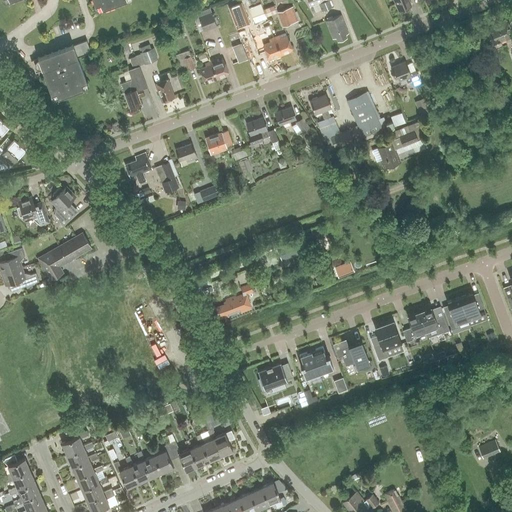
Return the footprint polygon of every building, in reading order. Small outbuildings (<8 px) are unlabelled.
[(93,0),(97,11),(126,0),(93,0)] [(330,0),(307,0),(310,7),(315,5),(317,11),(320,10),(321,12),(333,7),(330,0)] [(408,0),(393,0),(398,11),(411,6),(408,0)] [(237,28),(249,24),(242,3),(229,8),(237,28)] [(273,6),(263,9),(266,17),(276,13),(273,6)] [(293,6),(277,12),(282,27),(298,21),(293,6)] [(198,15),(204,30),(217,26),(211,11),(198,15)] [(345,35),(348,33),(341,15),(325,21),(333,39),(336,38),(337,41),(346,37),(345,35)] [(492,46),(511,37),(511,34),(506,20),(485,29),(492,46)] [(274,37),(281,55),(293,51),(287,36),(281,38),(279,35),(274,37)] [(269,60),(281,55),(274,37),(268,39),(269,42),(263,44),(269,60)] [(38,58),(32,60),(31,61),(36,73),(43,70),(53,99),(88,87),(78,57),(91,52),(87,40),(73,45),(38,58)] [(144,64),(158,58),(154,47),(151,48),(149,44),(141,47),(142,52),(140,53),(144,64)] [(185,71),(195,67),(189,50),(175,55),(179,65),(182,64),(185,71)] [(239,62),(248,58),(246,53),(237,56),(239,62)] [(205,54),(198,57),(201,64),(208,61),(205,54)] [(210,62),(217,79),(229,75),(223,60),(217,62),(216,60),(210,62)] [(205,84),(217,79),(210,62),(205,64),(206,66),(199,69),(205,84)] [(413,86),(420,83),(415,71),(410,74),(405,62),(390,67),(394,78),(397,77),(399,81),(405,78),(407,83),(411,81),(413,86)] [(141,87),(146,86),(139,68),(128,72),(131,80),(121,83),(130,108),(141,104),(138,98),(144,95),(141,87)] [(162,102),(175,98),(168,79),(155,84),(162,102)] [(363,137),(382,129),(365,92),(347,100),(363,137)] [(330,117),(327,109),(331,108),(326,95),(310,102),(315,114),(321,112),(324,119),(324,120),(317,123),(324,140),(326,139),(330,150),(362,138),(357,126),(340,132),(333,116),(330,117)] [(415,102),(420,115),(433,110),(427,97),(415,102)] [(279,125),(295,120),(291,107),(275,113),(279,125)] [(392,118),(386,120),(388,126),(394,124),(395,126),(405,122),(401,113),(391,116),(392,118)] [(263,140),(260,132),(267,130),(262,117),(246,123),(251,135),(248,136),(251,145),(263,140)] [(303,117),(295,122),(302,132),(309,127),(303,117)] [(0,118),(0,135),(8,126),(0,118)] [(418,140),(417,139),(423,137),(421,131),(424,130),(420,120),(388,134),(392,143),(379,148),(383,159),(380,161),(384,170),(401,163),(396,150),(418,140)] [(274,128),(268,131),(275,150),(277,150),(278,154),(282,153),(280,148),(282,147),(274,128)] [(211,154),(233,146),(228,130),(212,136),(205,138),(211,154)] [(4,150),(0,146),(0,166),(3,163),(8,168),(25,149),(14,139),(4,150)] [(191,160),(197,158),(192,143),(175,149),(180,161),(190,157),(191,160)] [(246,144),(231,150),(235,160),(250,155),(246,144)] [(130,178),(136,175),(139,183),(146,181),(143,173),(152,169),(146,153),(134,157),(136,161),(125,165),(130,178)] [(239,161),(243,173),(251,170),(247,158),(239,161)] [(165,192),(179,187),(169,162),(161,165),(167,180),(161,183),(165,192)] [(194,194),(198,203),(219,194),(215,184),(199,191),(200,191),(194,194)] [(67,205),(75,196),(66,187),(62,190),(60,188),(52,195),(55,197),(51,201),(56,207),(54,214),(65,225),(76,214),(67,205)] [(145,198),(147,203),(155,200),(153,195),(145,198)] [(49,222),(43,206),(41,201),(33,203),(31,197),(19,201),(20,206),(17,208),(20,217),(24,216),(25,221),(33,218),(40,225),(49,222)] [(186,201),(178,200),(177,209),(185,210),(186,201)] [(443,214),(420,223),(423,230),(407,236),(411,246),(439,235),(437,230),(447,226),(443,214)] [(83,233),(38,258),(51,280),(63,273),(60,266),(71,260),(91,248),(83,233)] [(19,235),(13,237),(15,244),(21,242),(19,235)] [(281,260),(304,252),(299,241),(277,249),(281,260)] [(0,262),(0,268),(2,274),(22,267),(20,262),(25,256),(22,248),(8,253),(10,259),(0,262)] [(354,271),(350,261),(334,267),(338,278),(354,271)] [(22,267),(2,274),(6,285),(18,281),(20,288),(32,284),(34,283),(39,281),(36,274),(32,276),(31,275),(24,273),(22,267)] [(246,271),(250,280),(258,277),(255,268),(246,271)] [(511,277),(510,279),(511,283),(511,287),(510,288),(510,286),(503,288),(508,303),(511,301),(511,277)] [(37,286),(39,290),(51,284),(48,278),(42,281),(43,283),(37,286)] [(61,299),(46,305),(62,339),(76,337),(80,346),(83,360),(71,365),(87,400),(103,397),(97,361),(131,345),(134,365),(127,369),(136,389),(159,378),(157,368),(166,364),(151,333),(137,335),(130,319),(92,337),(80,311),(114,295),(121,311),(150,298),(140,278),(114,290),(110,282),(94,285),(94,284),(65,297),(68,315),(61,299)] [(62,283),(56,288),(60,293),(66,288),(62,283)] [(219,319),(240,311),(241,312),(252,308),(246,294),(253,291),(250,284),(240,288),(243,294),(235,297),(235,296),(225,300),(226,303),(215,308),(219,319)] [(460,298),(468,320),(485,313),(479,296),(475,298),(473,293),(460,298)] [(455,324),(468,320),(460,298),(447,302),(451,313),(446,315),(451,330),(457,328),(455,324)] [(442,333),(443,333),(448,331),(443,316),(436,319),(432,308),(419,313),(426,331),(429,338),(442,333)] [(426,331),(419,313),(409,316),(413,328),(403,331),(407,342),(412,340),(411,337),(426,331)] [(378,360),(385,357),(383,351),(401,344),(393,321),(375,328),(378,335),(370,338),(378,360)] [(495,334),(487,336),(489,343),(497,340),(495,334)] [(361,340),(334,349),(337,357),(341,356),(344,365),(354,362),(357,370),(370,365),(361,340)] [(322,348),(311,352),(319,374),(333,369),(328,356),(325,357),(322,348)] [(319,374),(311,352),(300,356),(304,365),(300,366),(305,379),(319,374)] [(260,378),(257,379),(262,392),(271,389),(270,386),(287,380),(287,379),(293,377),(289,365),(282,367),(281,365),(281,363),(258,371),(260,378)] [(386,366),(380,369),(383,376),(388,374),(386,366)] [(334,380),(338,392),(347,389),(343,377),(334,380)] [(309,390),(304,392),(308,402),(308,404),(309,404),(314,402),(313,401),(309,390)] [(304,393),(297,395),(301,405),(301,406),(307,403),(304,393)] [(170,404),(163,407),(167,414),(173,411),(170,404)] [(230,431),(224,433),(214,437),(211,433),(213,432),(214,425),(221,422),(215,408),(201,414),(204,421),(205,421),(209,429),(205,430),(209,439),(212,438),(219,455),(232,450),(227,440),(233,438),(230,431)] [(204,421),(201,414),(191,418),(194,425),(204,421)] [(64,428),(67,436),(79,431),(76,423),(64,428)] [(127,425),(119,429),(121,435),(129,431),(127,425)] [(82,448),(81,445),(78,438),(86,434),(85,430),(76,434),(77,436),(60,443),(65,455),(82,448)] [(208,460),(219,455),(212,438),(209,439),(203,442),(199,434),(195,436),(199,443),(200,443),(208,460)] [(189,448),(196,465),(208,460),(200,443),(199,443),(190,447),(187,439),(183,441),(187,449),(189,448)] [(185,471),(196,465),(189,448),(187,449),(179,453),(173,440),(166,443),(173,458),(178,456),(185,471)] [(495,440),(478,447),(483,458),(500,451),(495,440)] [(82,448),(65,455),(70,467),(87,459),(86,457),(83,449),(91,446),(90,442),(81,445),(82,448)] [(162,445),(164,450),(154,454),(150,446),(146,447),(150,456),(152,455),(160,472),(172,467),(169,460),(173,458),(166,443),(162,445)] [(141,460),(148,477),(160,472),(152,455),(150,456),(143,459),(139,451),(135,452),(139,461),(141,460)] [(87,459),(70,467),(75,478),(92,471),(91,468),(88,461),(97,458),(95,453),(86,457),(87,459)] [(23,458),(16,461),(13,455),(2,460),(7,465),(6,466),(10,475),(2,479),(3,483),(12,479),(11,477),(28,470),(23,458)] [(129,465),(137,482),(148,477),(141,460),(139,461),(131,464),(127,456),(123,458),(127,466),(129,465)] [(129,465),(127,466),(120,469),(116,461),(112,463),(116,472),(118,471),(125,487),(137,482),(129,465)] [(92,471),(75,478),(80,490),(97,482),(96,480),(93,473),(102,469),(100,465),(91,468),(92,471)] [(8,494),(17,491),(16,489),(33,481),(28,470),(11,477),(12,479),(15,487),(7,491),(8,494)] [(97,482),(80,490),(85,501),(102,494),(101,492),(98,484),(107,480),(105,476),(96,480),(97,482)] [(33,481),(16,489),(17,491),(20,498),(13,501),(14,504),(15,506),(22,502),(21,500),(38,493),(33,481)] [(267,504),(274,501),(277,507),(282,505),(271,482),(260,487),(267,504)] [(260,487),(248,492),(256,509),(267,504),(260,487)] [(110,488),(101,492),(102,494),(85,501),(89,511),(93,511),(108,505),(103,496),(112,492),(110,488)] [(393,490),(385,494),(393,511),(400,511),(406,509),(399,494),(396,496),(393,490)] [(248,492),(237,497),(243,511),(250,511),(256,509),(248,492)] [(357,492),(343,502),(350,511),(372,511),(368,507),(370,506),(372,508),(379,501),(373,493),(365,499),(366,500),(364,502),(357,492)] [(26,511),(43,505),(38,493),(21,500),(22,502),(25,510),(20,511),(26,511)] [(243,511),(237,497),(225,503),(229,511),(243,511)] [(229,511),(225,503),(214,508),(215,511),(229,511)]
